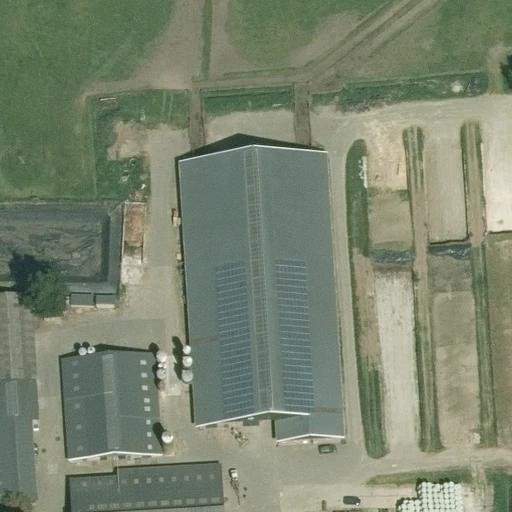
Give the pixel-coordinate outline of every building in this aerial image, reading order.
[(279,446),(341,443),(323,160),(183,168),(199,431),(278,426),(279,446)] [(121,210),(126,235),(144,232),(139,207),(121,210)] [(370,219),(369,233),(405,236),(406,221),(370,219)] [(9,233),(11,253),(56,251),(57,267),(95,265),(94,249),(76,250),(74,225),(59,226),(59,230),(9,233)] [(0,262),(0,274),(20,274),(20,262),(0,262)] [(138,285),(139,263),(122,262),(121,285),(138,285)] [(382,299),(384,314),(403,311),(401,296),(382,299)] [(33,301),(0,303),(0,509),(38,508),(33,428),(41,427),(33,301)] [(69,312),(111,313),(111,302),(69,301),(69,312)] [(440,352),(442,393),(467,392),(465,351),(440,352)] [(68,465),(164,458),(156,356),(61,363),(68,465)] [(223,511),(221,470),(120,477),(120,483),(71,486),(72,511),(223,511)]
